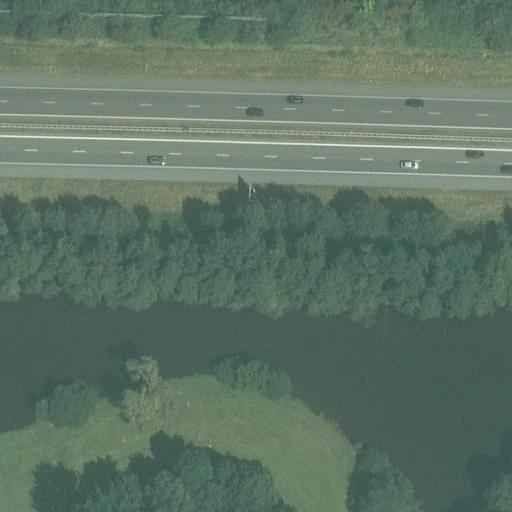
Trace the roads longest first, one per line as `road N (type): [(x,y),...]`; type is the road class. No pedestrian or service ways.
road 1 (motorway): [(0,153),(511,170)]
road 2 (motorway): [(511,119),(0,103)]
